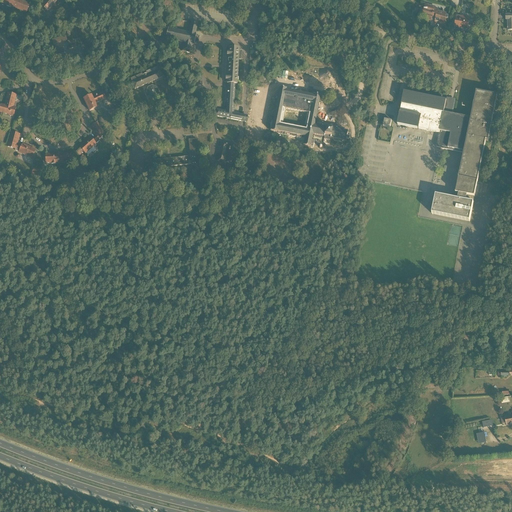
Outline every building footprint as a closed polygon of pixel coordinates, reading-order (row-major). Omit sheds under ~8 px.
[(2,0),(2,3),(7,5),(7,6),(11,7),(11,6),(26,13),(30,5),(18,0),(2,0)] [(64,12),(55,4),(56,2),(54,0),(46,0),(41,6),(48,12),(51,9),(59,16),(64,12)] [(446,14),(438,11),(439,10),(435,9),(435,7),(426,4),(424,13),(421,12),(420,18),(431,21),(433,16),(437,17),(435,22),(445,25),(446,19),(448,19),(449,16),(446,15),(446,14)] [(473,25),(469,24),(469,20),(457,18),(455,27),(468,29),(468,26),(473,27),(473,29),(477,29),(479,22),(474,21),(473,25)] [(195,34),(196,31),(198,22),(192,21),(189,33),(168,29),(167,32),(165,32),(164,35),(167,35),(166,39),(184,43),(182,52),(190,53),(192,45),(194,45),(194,44),(198,45),(199,37),(196,36),(196,35),(195,34)] [(55,45),(67,42),(66,36),(53,39),(55,45)] [(81,46),(82,50),(87,49),(84,41),(80,42),(79,39),(67,42),(68,45),(69,50),(81,46)] [(239,51),(239,49),(232,49),(232,45),(229,45),(229,53),(227,53),(227,56),(228,56),(227,78),(226,77),(225,81),(227,81),(227,84),(228,84),(226,112),(217,110),(215,116),(241,121),(242,115),(234,113),(235,84),(237,84),(237,80),(238,80),(238,77),(239,60),(240,60),(241,51),(239,51)] [(159,70),(158,67),(146,72),(147,73),(143,75),(142,74),(131,79),(132,82),(135,89),(147,84),(149,88),(148,88),(147,88),(148,88),(147,92),(146,92),(146,93),(147,93),(148,96),(148,97),(149,97),(152,98),(153,99),(153,98),(156,96),(157,97),(157,96),(158,92),(159,92),(158,92),(157,88),(156,88),(152,86),(151,86),(149,83),(162,77),(159,70)] [(278,97),(271,131),(278,133),(278,132),(291,134),(290,136),(296,137),(296,135),(305,137),(303,146),(311,148),(313,135),(325,137),(324,143),(329,144),(330,141),(331,139),(346,142),(347,139),(349,140),(350,135),(348,134),(348,132),(315,125),(321,96),(314,95),(313,96),(299,93),(286,90),(287,89),(280,88),(278,97)] [(490,133),(497,96),(476,92),(473,107),(471,119),(452,115),(455,100),(447,98),(446,101),(404,92),(397,125),(419,130),(419,129),(440,134),(437,147),(464,153),(456,193),(455,199),(436,196),(432,214),(469,221),(473,203),(466,201),(467,196),(475,197),(486,141),(489,141),(490,133)] [(0,112),(9,115),(9,116),(13,117),(16,107),(13,106),(16,95),(8,93),(5,106),(1,105),(0,107),(0,112)] [(95,104),(106,98),(103,93),(93,98),(91,96),(84,99),(90,111),(97,108),(95,104)] [(390,128),(392,121),(383,119),(382,122),(384,123),(383,127),(390,128)] [(85,153),(96,144),(99,141),(99,140),(105,135),(97,123),(90,127),(96,136),(92,140),(90,138),(80,147),(85,153)] [(7,147),(15,149),(15,150),(19,152),(32,158),(36,150),(23,144),(21,147),(17,145),(20,135),(11,132),(7,147)] [(201,179),(197,149),(196,139),(189,140),(190,157),(148,161),(149,169),(191,164),(193,180),(201,179)] [(233,164),(235,155),(236,146),(221,143),(218,161),(233,164)] [(56,163),(73,162),(73,154),(60,154),(59,153),(57,153),(57,154),(46,154),(46,163),(52,163),(52,164),(56,164),(56,163)] [(39,177),(40,172),(40,170),(33,168),(31,175),(39,177)] [(230,180),(231,174),(210,170),(209,176),(230,180)] [(506,425),(511,424),(511,416),(501,418),(502,425),(506,424),(506,425)] [(484,434),(478,435),(480,445),(486,444),(484,434)]
